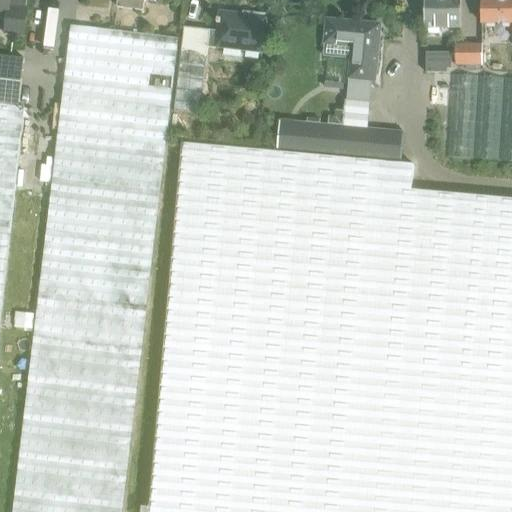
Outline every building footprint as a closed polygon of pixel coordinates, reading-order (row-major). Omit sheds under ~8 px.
[(0,0),(0,17),(8,18),(6,34),(25,36),(28,9),(27,9),(27,0),(0,0)] [(154,3),(154,0),(118,0),(117,8),(142,12),(143,2),(154,3)] [(460,29),(460,0),(423,0),(424,29),(460,29)] [(511,0),(480,0),(481,4),(477,4),(477,12),(481,12),(481,24),(511,24),(511,0)] [(262,53),(266,16),(251,14),(251,16),(220,12),(219,19),(217,19),(217,24),(219,25),(218,32),(183,28),(174,113),(200,116),(207,49),(216,50),(216,48),(262,53)] [(374,81),(379,25),(326,20),(324,44),(351,46),(348,79),(374,81)] [(71,26),(66,65),(174,79),(179,39),(71,26)] [(481,65),(481,46),(455,46),(455,65),(481,65)] [(451,53),(426,53),(426,73),(447,73),(447,69),(451,69),(451,53)] [(24,59),(0,56),(0,106),(19,108),(24,59)] [(122,511),(174,79),(66,65),(13,511),(122,511)] [(511,161),(511,78),(450,75),(446,158),(511,161)] [(345,102),(342,127),(366,129),(368,104),(345,102)] [(0,321),(25,109),(19,108),(0,106),(0,321)] [(366,129),(342,127),(320,125),(307,123),(280,121),(276,153),(400,164),(403,133),(366,129)] [(413,165),(400,164),(276,153),(186,145),(150,511),(511,511),(511,200),(411,191),(413,165)]
